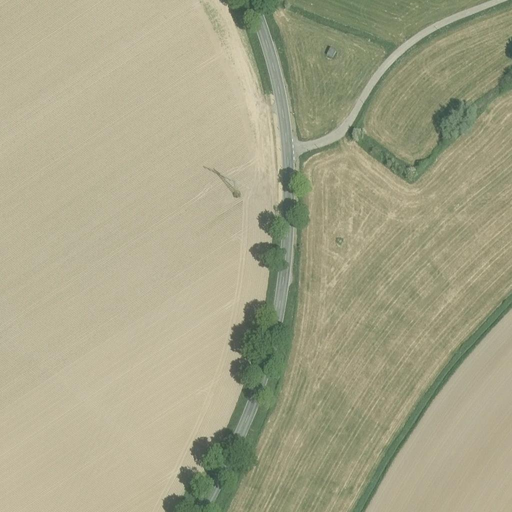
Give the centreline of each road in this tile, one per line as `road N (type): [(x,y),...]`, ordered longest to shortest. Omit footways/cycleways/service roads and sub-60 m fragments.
road 1 (secondary): [(205,511),(268,361),(283,279),(287,154)]
road 2 (unclassified): [(287,154),(344,134),(367,90),(406,45),(500,0)]
road 3 (secondary): [(287,154),(274,72),(248,0)]
